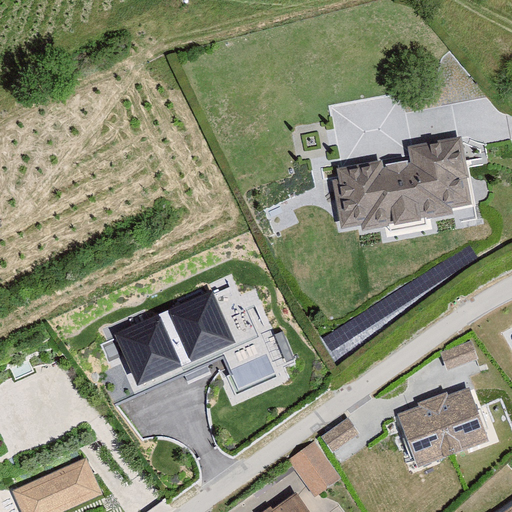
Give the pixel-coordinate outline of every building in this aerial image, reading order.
[(365,127),(400,129),(402,100),(367,98),(365,127)] [(372,168),(333,175),(342,224),(363,220),(364,229),(466,209),(454,149),(418,156),(421,171),(374,180),(372,168)] [(213,298),(111,344),(138,404),(240,358),(213,298)] [(443,353),(449,368),(477,356),(470,341),(443,353)] [(476,394),(397,418),(414,475),(494,450),(476,394)] [(323,434),(334,451),(363,435),(352,417),(323,434)] [(318,498),(341,481),(313,445),(290,461),(318,498)] [(86,460),(15,494),(23,511),(56,511),(101,491),(86,460)] [(311,511),(301,496),(277,511),(311,511)]
